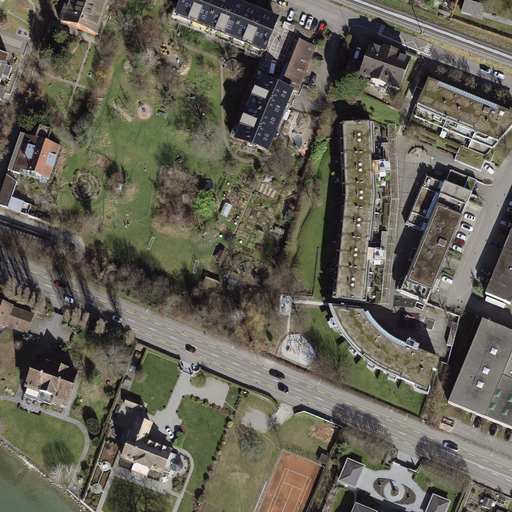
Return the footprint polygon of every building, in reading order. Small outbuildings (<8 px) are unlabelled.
[(67,0),(59,23),(98,37),(110,0),(67,0)] [(279,21),(227,0),(180,0),(173,20),(263,56),(279,21)] [(483,19),(486,7),(466,1),(462,14),(483,19)] [(281,87),(261,79),(234,144),(269,159),(294,93),(298,95),(318,49),(300,42),(281,87)] [(349,57),(343,73),(400,95),(412,62),(371,45),(365,63),(349,57)] [(0,91),(5,78),(10,80),(14,69),(9,67),(11,62),(0,57),(0,91)] [(511,115),(428,81),(418,112),(499,144),(511,129),(511,115)] [(184,100),(187,118),(198,116),(194,98),(184,100)] [(373,125),(343,127),(347,197),(346,220),(334,301),(366,304),(374,228),(377,201),(373,125)] [(37,141),(21,135),(9,173),(21,176),(22,172),(51,183),(61,148),(48,144),(52,133),(41,129),(37,141)] [(400,293),(427,304),(478,182),(451,171),(445,186),(426,178),(406,226),(425,234),(400,293)] [(16,185),(8,179),(0,203),(0,207),(34,217),(37,207),(11,199),(16,185)] [(53,239),(0,221),(0,233),(49,251),(53,239)] [(511,234),(486,296),(511,306),(511,305),(511,234)] [(0,325),(27,335),(35,313),(0,300),(0,325)] [(359,311),(331,308),(333,317),(337,327),(344,339),(354,351),(371,365),(390,376),(410,384),(428,391),(440,362),(420,353),(419,357),(400,347),(387,339),(379,332),(368,320),(359,311)] [(402,315),(401,326),(416,327),(417,317),(402,315)] [(511,331),(483,320),(448,404),(511,431),(511,331)] [(37,358),(24,394),(67,408),(80,372),(37,358)] [(144,404),(128,397),(124,406),(141,413),(144,404)] [(137,418),(122,459),(168,478),(171,470),(177,473),(180,473),(183,470),(184,467),(183,464),(181,461),(176,459),(178,452),(148,441),(154,425),(137,418)] [(365,467),(348,460),(338,482),(356,489),(365,467)] [(447,511),(451,503),(434,496),(427,511),(447,511)]
